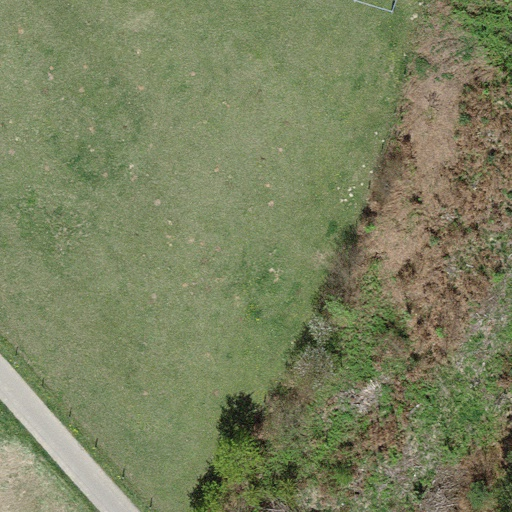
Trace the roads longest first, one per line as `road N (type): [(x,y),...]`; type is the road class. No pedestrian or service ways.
road 1 (residential): [(117,511),(0,383)]
road 2 (track): [(511,30),(372,0)]
